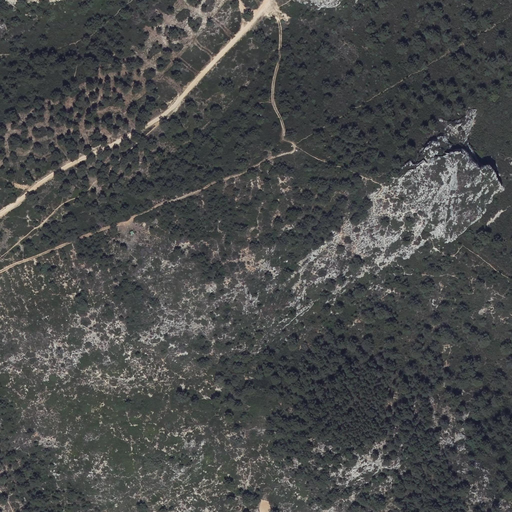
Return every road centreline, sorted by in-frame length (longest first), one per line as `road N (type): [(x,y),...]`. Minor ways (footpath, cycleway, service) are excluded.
road 1 (track): [(0,215),(37,185),(159,118),(269,0)]
road 2 (track): [(0,272),(299,146)]
road 3 (track): [(265,5),(280,13),(275,102),(299,146)]
